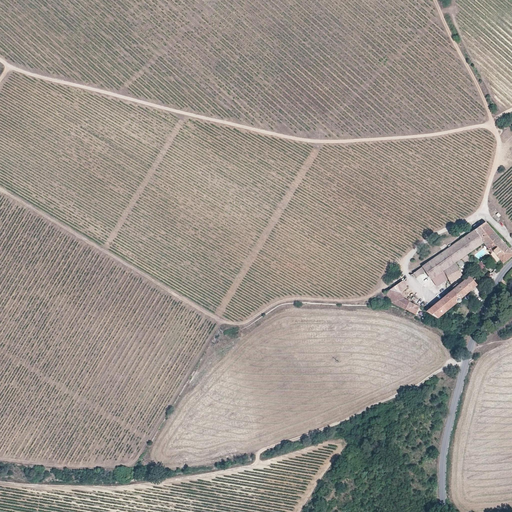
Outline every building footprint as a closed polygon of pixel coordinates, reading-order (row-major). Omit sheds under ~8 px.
[(511,256),(511,251),(487,222),(476,230),(485,243),(491,253),(494,251),(504,263),(511,256)] [(463,275),(458,266),(458,265),(456,263),(459,261),(467,255),(485,243),(476,230),(414,273),(417,277),(426,270),(432,279),(445,270),(449,279),(451,284),(463,275)] [(449,279),(445,270),(432,279),(437,286),(449,279)] [(478,286),(470,277),(454,290),(462,299),(463,298),(478,286)] [(408,287),(404,280),(386,293),(391,299),(401,292),(408,287)] [(462,299),(454,290),(431,309),(429,307),(425,310),(439,319),(458,303),(459,303),(460,303),(461,303),(462,302),(462,301),(462,299)] [(404,298),(401,292),(391,299),(393,303),(400,306),(404,298)] [(411,302),(404,298),(400,306),(407,309),(411,302)] [(420,306),(411,302),(407,309),(416,314),(420,306)]
